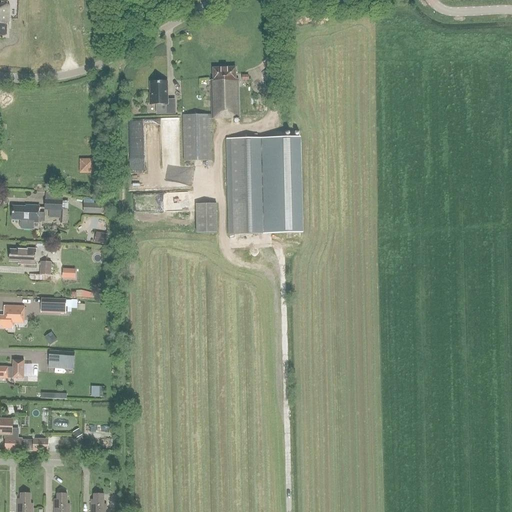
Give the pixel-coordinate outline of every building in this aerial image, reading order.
[(0,4),(0,35),(6,36),(7,25),(8,25),(9,5),(0,4)] [(183,116),(184,162),(211,161),(210,119),(240,118),(239,80),(236,80),(236,68),(213,68),(213,80),(210,80),(212,115),(183,116)] [(151,83),(151,94),(150,94),(150,105),(157,104),(157,114),(175,114),(175,100),(167,100),(167,82),(151,83)] [(226,139),(229,235),(301,233),(299,138),(226,139)] [(80,173),(95,173),(95,158),(80,158),(80,173)] [(61,211),(62,211),(63,209),(63,201),(46,200),(46,210),(49,210),(49,218),(60,219),(61,211)] [(99,204),(83,203),(83,214),(99,214),(99,204)] [(215,204),(196,204),(196,231),(216,230),(215,204)] [(39,221),(44,221),(45,213),(39,213),(39,206),(26,205),(26,207),(13,206),(12,220),(20,220),(20,222),(21,222),(21,227),(22,229),(32,229),(33,228),(34,222),(39,222),(39,221)] [(62,211),(61,211),(60,219),(60,224),(67,224),(68,210),(63,209),(62,211)] [(108,234),(96,232),(94,243),(106,245),(108,234)] [(19,265),(36,266),(36,249),(19,249),(18,251),(10,250),(10,261),(19,262),(19,265)] [(41,262),(40,274),(51,275),(51,263),(41,262)] [(66,300),(42,299),(41,306),(53,306),(53,312),(65,313),(66,300)] [(0,328),(13,329),(13,320),(24,321),(24,307),(4,306),(4,317),(0,316),(0,328)] [(50,345),(57,340),(51,332),(44,337),(50,345)] [(74,353),(50,351),(49,368),(73,369),(74,353)] [(0,378),(8,379),(14,379),(14,378),(23,379),(24,361),(13,361),(13,368),(8,368),(0,367),(0,378)] [(13,420),(0,419),(0,435),(6,435),(5,451),(48,452),(48,440),(34,439),(34,440),(22,440),(22,439),(18,439),(18,429),(12,429),(13,420)] [(33,511),(33,504),(30,504),(31,494),(20,493),(20,499),(18,499),(17,511),(33,511)] [(55,499),(54,511),(69,511),(70,504),(67,504),(67,494),(57,494),(57,499),(55,499)] [(106,511),(107,504),(104,504),(104,494),(94,494),(94,499),(91,499),(91,511),(106,511)]
